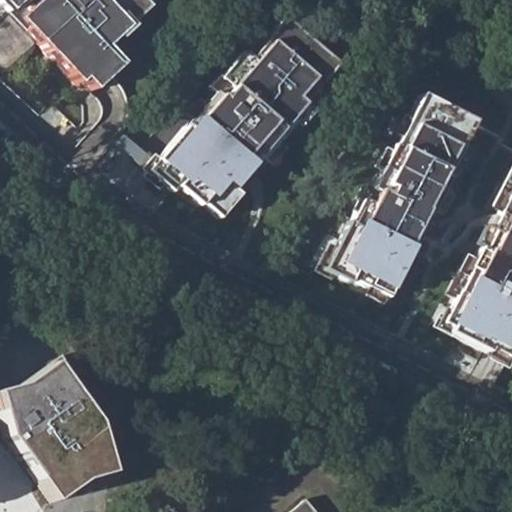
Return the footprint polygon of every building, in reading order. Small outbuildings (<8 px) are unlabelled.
[(0,0),(0,15),(16,33),(75,91),(80,87),(90,98),(95,93),(104,84),(113,75),(117,71),(100,54),(141,13),(130,2),(132,0),(0,0)] [(335,63),(282,19),(194,118),(153,164),(178,185),(220,219),(251,182),(312,111),(302,103),(335,63)] [(85,102),(90,98),(80,87),(75,91),(85,102)] [(475,120),(421,93),(321,273),(386,304),(475,120)] [(136,146),(121,136),(113,144),(128,156),(136,146)] [(511,180),(433,327),(482,352),(496,359),(511,367),(511,180)] [(23,386),(0,393),(0,418),(6,440),(52,501),(82,484),(109,477),(95,425),(50,365),(23,386)] [(298,511),(319,511),(311,502),(298,511)]
